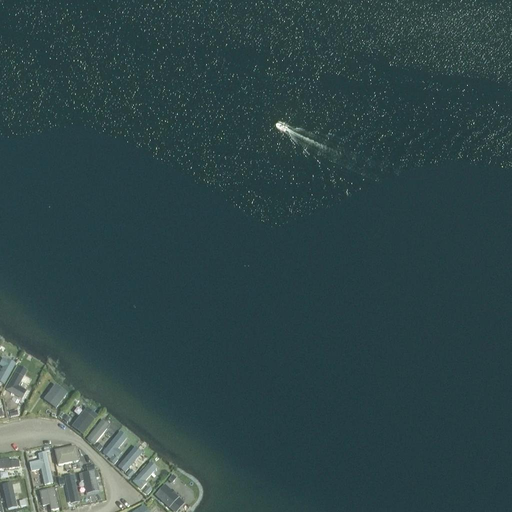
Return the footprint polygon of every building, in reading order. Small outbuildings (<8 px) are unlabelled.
[(0,366),(3,367),(0,374),(0,382),(7,385),(15,363),(3,358),(0,366)] [(24,400),(28,391),(20,387),(29,371),(20,366),(7,391),(24,400)] [(59,409),(68,392),(55,385),(45,402),(59,409)] [(97,445),(94,449),(99,453),(102,448),(97,445)] [(77,447),(55,452),(59,467),(80,462),(77,447)] [(30,457),(33,472),(42,470),(45,486),(54,485),(48,453),(30,457)] [(0,460),(0,470),(20,468),(19,461),(11,462),(11,459),(0,460)] [(142,491),(149,484),(147,482),(159,469),(152,463),(133,483),(142,491)] [(7,510),(17,509),(14,484),(4,485),(7,510)] [(166,484),(156,495),(172,511),(178,511),(187,504),(166,484)] [(56,490),(41,492),(42,507),(51,506),(52,511),(59,510),(56,490)]
